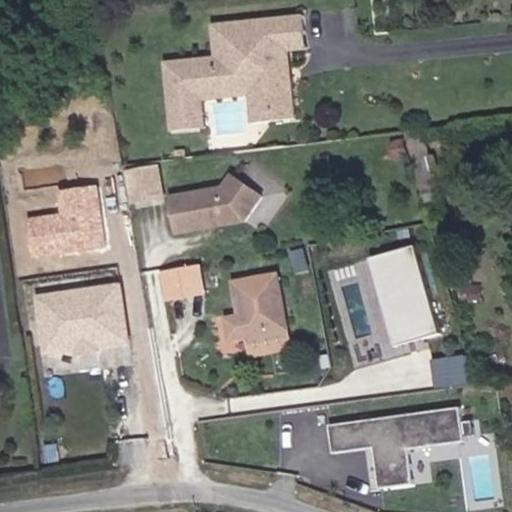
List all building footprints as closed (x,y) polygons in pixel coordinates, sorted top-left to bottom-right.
[(292,84),(278,86),(270,37),(297,32),(293,11),(230,20),(234,55),(223,57),(171,64),(180,131),(211,127),(207,87),(227,83),(229,88),(259,84),(263,109),(281,106),(285,121),(298,118),(292,84)] [(223,57),(234,55),(230,20),(219,22),(223,57)] [(288,52),(300,50),(297,32),(270,37),(278,86),(292,84),(288,52)] [(265,123),(285,121),(281,106),(263,109),(265,123)] [(455,212),(425,125),(410,127),(441,217),(455,212)] [(182,158),(196,156),(194,146),(181,147),(182,158)] [(175,194),(169,165),(139,171),(145,201),(175,194)] [(256,218),(275,193),(245,171),(233,185),(180,196),(188,232),(216,226),(216,222),(224,220),(229,224),(256,218)] [(44,228),(49,265),(121,256),(116,219),(113,196),(73,201),(76,224),(44,228)] [(428,241),(385,257),(416,342),(459,327),(428,241)] [(197,265),(160,272),(165,299),(202,292),(197,265)] [(254,354),(302,346),(294,289),(277,292),(273,272),(244,278),(249,311),(232,315),(235,340),(251,338),(254,354)] [(132,294),(52,306),(61,366),(141,354),(132,294)] [(478,439),(473,406),(347,425),(351,452),(390,446),(393,468),(427,464),(424,447),(478,439)]
